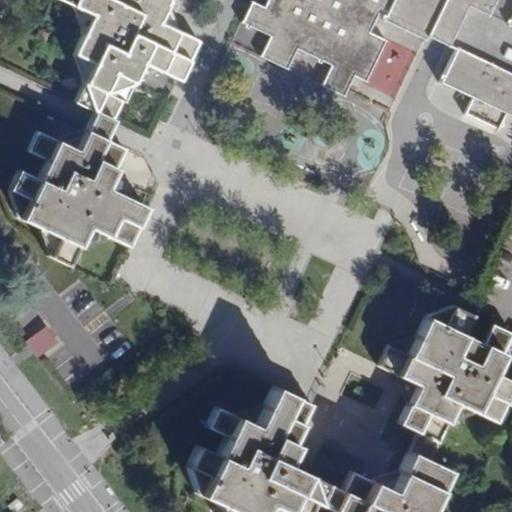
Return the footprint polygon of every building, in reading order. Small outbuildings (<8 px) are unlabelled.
[(92,109),(112,118),(139,61),(179,80),(199,39),(159,20),(168,1),(166,0),(61,0),(90,13),(71,52),(90,61),(72,99),(92,109)] [(296,49),(330,65),(321,86),(344,97),(354,76),(364,81),(393,23),(425,39),(426,36),(455,50),(439,83),(472,99),(464,115),(497,130),(505,113),(511,117),(511,0),(269,0),(266,8),(251,0),(240,22),(268,35),(259,57),(286,69),(296,49)] [(124,243),(141,203),(103,184),(120,147),(103,139),(108,128),(112,118),(92,109),(88,118),(82,132),(74,147),(36,129),(27,148),(45,157),(36,177),(17,167),(7,189),(17,216),(56,234),(47,254),(66,263),(85,224),(124,243)] [(461,334),(470,315),(452,307),(424,313),(414,333),(385,343),(374,364),(413,382),(409,392),(395,421),(413,430),(402,453),(386,486),(375,481),(346,468),(337,485),(296,465),(281,458),(308,403),(268,384),(249,422),(213,405),(204,422),(223,430),(213,450),(195,442),(185,462),(191,491),(231,510),(230,511),(253,511),(260,499),(287,511),(301,511),(307,499),(334,511),(436,511),(425,506),(443,468),(425,459),(453,401),(492,420),(500,401),(511,406),(511,381),(492,372),(510,334),(490,325),(480,344),(461,334)] [(34,358),(56,341),(43,324),(21,341),(34,358)]
